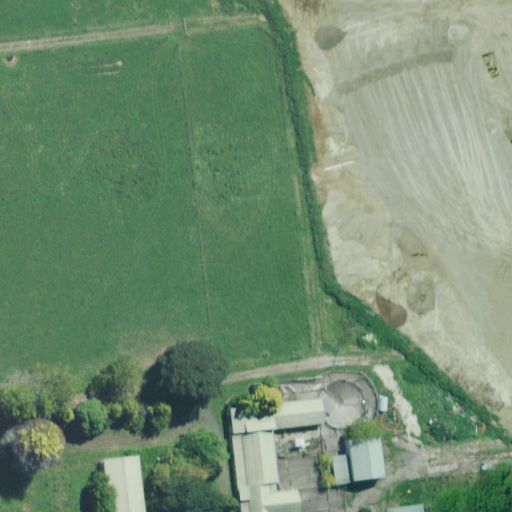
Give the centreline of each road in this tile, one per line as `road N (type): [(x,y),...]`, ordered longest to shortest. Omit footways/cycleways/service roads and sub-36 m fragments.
road 1 (track): [(390,384),(294,6),(0,41)]
road 2 (track): [(0,424),(390,384),(410,462),(511,457)]
